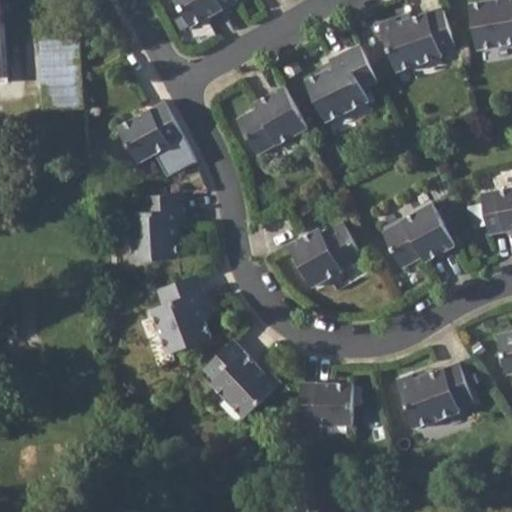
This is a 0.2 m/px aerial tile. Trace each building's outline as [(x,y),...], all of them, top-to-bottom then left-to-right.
[(236,1),(235,0),(176,0),(190,26),(236,1)] [(511,0),(481,0),(469,2),(477,46),(511,39),(511,0)] [(398,22),(396,15),(379,21),(396,70),(423,61),(443,55),(441,50),(455,45),(443,11),(442,9),(442,6),(410,17),(398,22)] [(84,37),(45,37),(46,107),(84,107),(84,37)] [(333,66),(322,71),(306,80),(325,120),(369,99),(364,88),(377,81),(359,44),(329,59),(333,66)] [(265,103),(258,108),(236,120),(255,154),(276,143),(277,144),(307,128),(284,86),(263,97),(265,103)] [(165,102),(164,101),(118,128),(139,164),(185,139),(165,102)] [(481,192),(511,185),(511,168),(478,176),(481,192)] [(511,186),(481,193),(486,215),(489,233),(499,230),(511,228),(511,186)] [(184,194),(142,197),(143,214),(131,215),(134,261),(180,259),(178,241),(178,228),(184,228),(186,228),(184,194)] [(402,267),(422,256),(429,252),(432,258),(457,245),(432,201),(401,218),(402,220),(382,232),(402,267)] [(314,239),(311,234),(287,246),(292,256),(311,289),(341,273),(341,271),(343,269),(363,259),(342,224),(321,235),(314,239)] [(197,276),(157,291),(163,306),(152,310),(169,355),(213,338),(206,321),(202,310),(207,308),(208,307),(197,276)] [(511,330),(499,334),(507,372),(511,371),(511,330)] [(234,340),(206,367),(217,380),(214,383),(247,419),(284,383),(272,371),(268,375),(259,366),(234,340)] [(418,379),(415,373),(397,379),(417,429),(464,410),(462,406),(476,400),(460,362),(429,374),(418,379)] [(302,383),(302,426),(354,427),(355,384),(302,383)]
